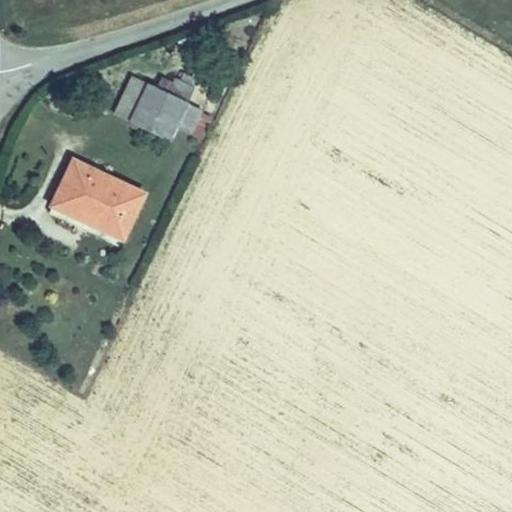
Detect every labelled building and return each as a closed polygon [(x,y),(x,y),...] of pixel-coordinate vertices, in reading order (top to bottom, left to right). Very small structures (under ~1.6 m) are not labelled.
[(191,86),(194,80),(179,73),(176,79),(191,86)] [(115,114),(130,121),(148,83),(133,76),(115,114)] [(130,121),(168,139),(193,87),(191,86),(176,79),(173,77),(166,91),(148,83),(130,121)] [(176,129),(199,140),(211,115),(188,105),(176,129)] [(69,159),(50,204),(120,237),(141,192),(69,159)]
